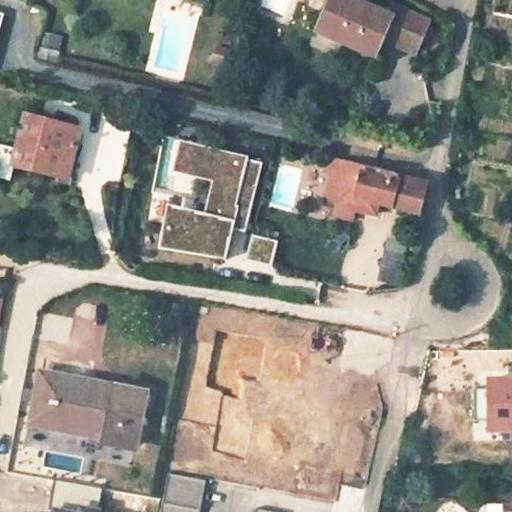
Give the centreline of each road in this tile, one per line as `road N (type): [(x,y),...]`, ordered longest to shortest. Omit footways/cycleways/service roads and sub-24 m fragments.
road 1 (residential): [(402,312),(356,318),(281,311),(88,276),(24,298),(0,448)]
road 2 (residential): [(471,0),(430,225)]
road 3 (residential): [(430,225),(418,313),(442,324),(468,318),(484,298),(478,268)]
